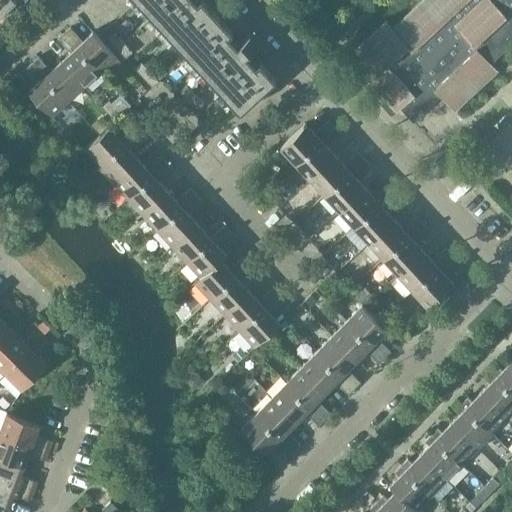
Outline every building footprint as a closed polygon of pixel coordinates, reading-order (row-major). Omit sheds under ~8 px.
[(14,0),(0,0),(0,17),(17,2),(14,0)] [(219,90),(214,95),(227,108),(231,103),(240,113),(276,80),(251,53),(259,45),(250,36),(242,43),(202,0),(126,0),(139,13),(143,8),(161,27),(156,31),(168,44),(173,40),(190,58),(185,63),(197,76),(202,72),(219,90)] [(401,108),(413,122),(441,96),(455,111),(498,71),(491,63),(511,44),(511,0),(423,0),(393,28),(386,21),(354,50),(377,75),(369,83),(396,112),(401,108)] [(71,28),(64,33),(73,43),(79,37),(71,28)] [(93,32),(77,47),(101,72),(117,57),(93,32)] [(71,53),(61,62),(85,87),(101,72),(77,47),(73,43),(64,33),(58,39),(71,53)] [(48,66),(39,57),(33,63),(41,72),(48,66)] [(45,76),(69,102),(85,87),(61,62),(45,76)] [(33,63),(26,69),(35,78),(41,72),(33,63)] [(69,102),(45,76),(29,91),(53,117),(69,102)] [(296,163),(335,127),(329,121),(315,133),(306,123),(281,147),(296,163)] [(99,167),(138,131),(132,125),(118,137),(109,127),(84,151),(99,167)] [(296,163),(310,179),(336,156),(327,146),(341,133),(335,127),(296,163)] [(113,183),(139,159),(130,150),(144,137),(138,131),(99,167),(113,183)] [(336,156),(310,179),(325,195),(364,159),(358,153),(345,165),(336,156)] [(113,183),(128,199),(167,163),(161,156),(147,169),(139,159),(113,183)] [(364,159),(325,195),(340,211),(365,187),(356,178),(370,165),(364,159)] [(143,215),(168,191),(159,182),(173,169),(167,163),(128,199),(143,215)] [(374,197),(365,187),(340,211),(354,227),(394,191),(388,184),(374,197)] [(143,215),(157,230),(196,194),(190,188),(177,201),(168,191),(143,215)] [(399,197),(394,191),(354,227),(369,243),(394,219),(386,210),(399,197)] [(172,246),(197,223),(188,213),(202,201),(196,194),(157,230),(172,246)] [(369,243),(384,258),(423,222),(417,216),(403,229),(394,219),(369,243)] [(187,262),(226,226),(220,220),(206,232),(197,223),(172,246),(187,262)] [(384,258),(398,274),(424,251),(415,241),(429,229),(423,222),(384,258)] [(221,260),(227,255),(218,245),(231,232),(226,226),(187,262),(201,278),(221,260)] [(433,260),(424,251),(398,274),(413,290),(452,254),(446,248),(433,260)] [(458,260),(452,254),(413,290),(428,306),(454,283),(444,273),(458,260)] [(210,299),(249,263),(243,257),(230,269),(221,260),(201,278),(195,283),(210,299)] [(210,299),(225,315),(250,292),(241,282),(255,269),(249,263),(210,299)] [(225,315),(239,331),(279,295),(273,288),(259,301),(250,292),(225,315)] [(279,295),(239,331),(254,347),(280,324),(271,314),(284,301),(279,295)] [(0,318),(14,305),(6,297),(0,303),(0,318)] [(363,304),(347,320),(385,357),(391,351),(378,338),(387,328),(363,304)] [(21,312),(14,305),(0,318),(0,348),(16,333),(8,325),(21,312)] [(347,320),(332,336),(357,360),(366,351),(379,364),(385,357),(347,320)] [(24,341),(16,333),(0,349),(0,370),(5,375),(7,373),(44,335),(37,328),(24,341)] [(44,335),(7,373),(23,389),(47,363),(39,355),(52,342),(44,335)] [(332,336),(317,351),(355,388),(361,382),(348,369),(357,360),(332,336)] [(317,351),(302,366),(327,391),(336,381),(349,394),(355,388),(317,351)] [(492,372),(511,392),(511,362),(511,361),(503,370),(498,366),(492,372)] [(302,366),(287,382),(325,419),(331,413),(317,400),(327,391),(302,366)] [(485,379),(490,383),(481,392),(508,418),(511,413),(511,392),(492,372),(485,379)] [(325,419),(287,382),(272,397),(296,422),(306,412),(319,425),(325,419)] [(508,418),(481,392),(472,401),(468,397),(462,403),(493,433),(508,418)] [(296,422),(272,397),(257,413),(295,450),(301,444),(287,431),(296,422)] [(493,433),(462,403),(455,410),(459,414),(451,423),(477,449),(493,433)] [(0,432),(50,451),(53,441),(36,435),(40,424),(7,412),(7,413),(0,410),(0,432)] [(295,450),(257,413),(241,429),(266,453),(275,443),(289,456),(295,450)] [(438,428),(431,434),(462,464),(477,449),(451,423),(442,432),(438,428)] [(0,432),(0,455),(25,465),(29,454),(46,461),(50,451),(0,432)] [(431,434),(425,441),(429,445),(421,454),(447,480),(462,464),(431,434)] [(401,465),(432,495),(447,480),(421,454),(412,463),(408,459),(401,465)] [(0,455),(0,478),(35,491),(38,482),(21,476),(25,465),(0,455)] [(432,495),(401,465),(395,472),(399,476),(390,485),(396,491),(396,490),(417,511),(418,510),(432,495)] [(493,477),(484,486),(491,492),(500,483),(493,477)] [(35,491),(0,478),(0,502),(10,506),(14,495),(31,501),(35,491)] [(476,495),(482,501),(491,492),(484,486),(476,495)] [(383,495),(377,501),(387,511),(419,511),(418,510),(417,511),(396,490),(396,491),(388,499),(383,495)] [(88,511),(86,509),(83,511),(121,511),(111,501),(102,510),(104,511),(88,511)] [(374,511),(387,511),(377,501),(370,508),(374,511)]
